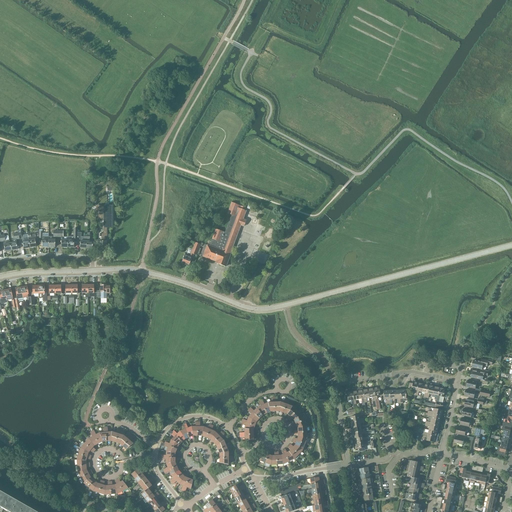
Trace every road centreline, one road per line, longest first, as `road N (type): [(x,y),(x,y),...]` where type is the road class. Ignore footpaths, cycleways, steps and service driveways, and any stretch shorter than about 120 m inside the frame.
road 1 (residential): [(511,245),(285,305)]
road 2 (residential): [(255,308),(143,270),(99,269)]
road 3 (track): [(125,323),(44,325),(0,358)]
